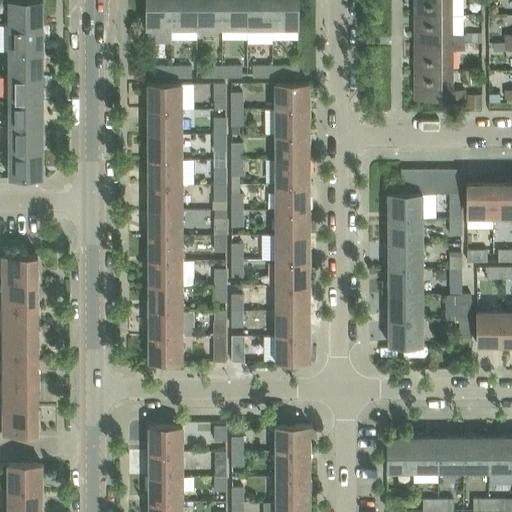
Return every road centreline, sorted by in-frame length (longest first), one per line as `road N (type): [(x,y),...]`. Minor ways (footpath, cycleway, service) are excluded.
road 1 (unclassified): [(342,389),(339,138)]
road 2 (unclassified): [(92,387),(342,389)]
road 3 (tertiary): [(92,199),(92,0)]
road 4 (tertiary): [(92,387),(92,199)]
road 5 (residential): [(511,137),(339,138)]
road 6 (unclassified): [(342,389),(511,389)]
road 7 (unclassified): [(338,0),(339,138)]
road 8 (tertiary): [(93,511),(92,387)]
road 9 (unclassified): [(344,511),(342,389)]
